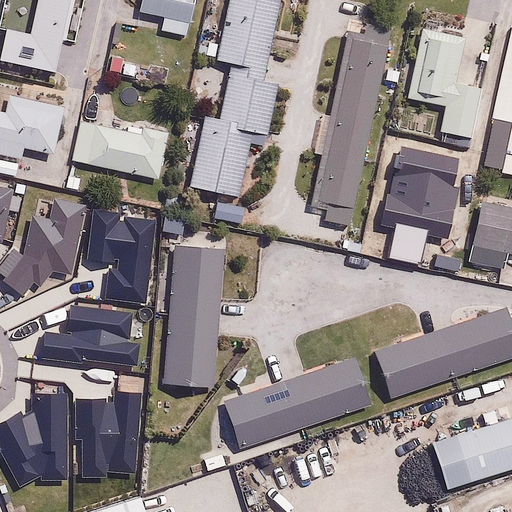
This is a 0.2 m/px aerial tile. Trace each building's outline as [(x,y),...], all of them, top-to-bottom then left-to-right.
[(69,0),(37,0),(30,32),(7,27),(0,58),(0,62),(53,74),(69,0)] [(195,0),(139,0),(137,13),(162,18),(160,31),(189,36),(195,0)] [(280,0),(227,0),(216,64),(227,66),(218,116),(202,113),(188,189),(241,199),(253,134),(269,137),(279,82),(266,79),(280,0)] [(350,228),(392,21),(366,15),(363,32),(349,29),(312,213),(330,217),(329,224),(350,228)] [(442,107),(438,130),(471,137),(481,86),(455,81),(463,37),(421,28),(407,100),(442,107)] [(63,103),(4,94),(2,108),(0,107),(0,152),(22,156),(23,149),(55,154),(63,103)] [(167,132),(79,115),(71,161),(158,177),(167,132)] [(511,206),(476,202),(469,270),(507,274),(509,252),(511,252),(511,206)] [(222,250),(171,248),(164,383),(215,386),(222,250)] [(511,331),(503,306),(373,352),(390,402),(511,358),(511,331)] [(357,358),(221,396),(236,451),(372,412),(357,358)] [(511,434),(509,425),(429,450),(441,491),(511,469),(511,434)] [(268,464),(234,476),(245,508),(279,496),(268,464)] [(185,511),(179,494),(143,507),(144,511),(185,511)] [(135,511),(132,502),(103,511),(135,511)]
